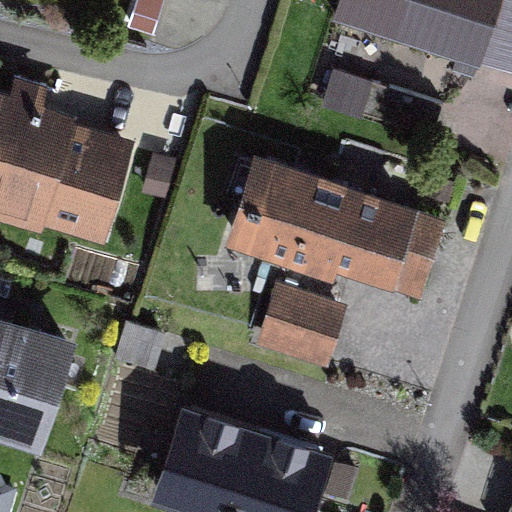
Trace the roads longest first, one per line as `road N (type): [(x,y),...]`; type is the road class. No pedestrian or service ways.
road 1 (residential): [(254,0),(232,50),(207,72),(165,76),(0,40)]
road 2 (residential): [(419,511),(511,251)]
